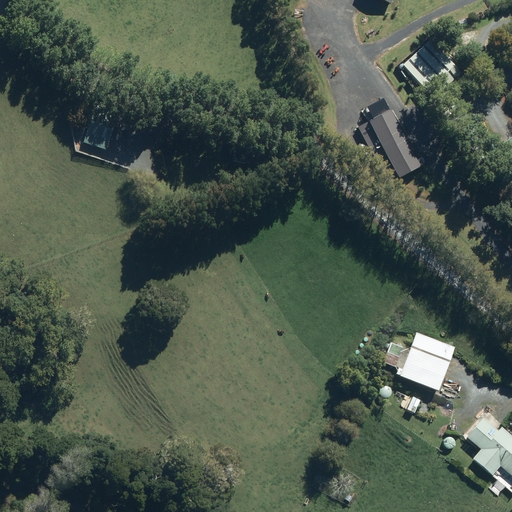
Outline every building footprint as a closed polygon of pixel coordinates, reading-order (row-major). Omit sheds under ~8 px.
[(430,43),(404,67),(410,73),(433,98),(459,74),(430,43)] [(389,110),(358,126),(388,184),(419,167),(389,110)] [(92,114),(83,143),(104,150),(114,121),(92,114)] [(467,136),(475,143),(481,136),(473,129),(467,136)] [(511,137),(502,144),(511,158),(511,137)] [(230,161),(245,164),(248,149),(234,146),(230,161)] [(397,375),(397,376),(436,391),(447,362),(408,347),(407,350),(389,343),(383,358),(378,356),(376,361),(396,369),(394,373),(397,375)] [(413,413),(419,401),(400,392),(395,404),(413,413)] [(471,458),(490,474),(498,466),(498,465),(511,476),(511,436),(500,426),(496,430),(482,417),(465,437),(479,448),(471,458)]
